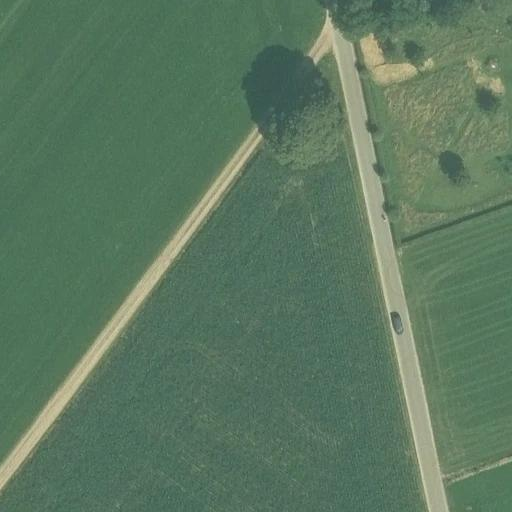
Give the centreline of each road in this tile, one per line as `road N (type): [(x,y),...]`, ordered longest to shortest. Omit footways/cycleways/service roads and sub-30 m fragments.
road 1 (track): [(0,475),(308,63),(341,0)]
road 2 (unclassified): [(437,511),(334,0)]
